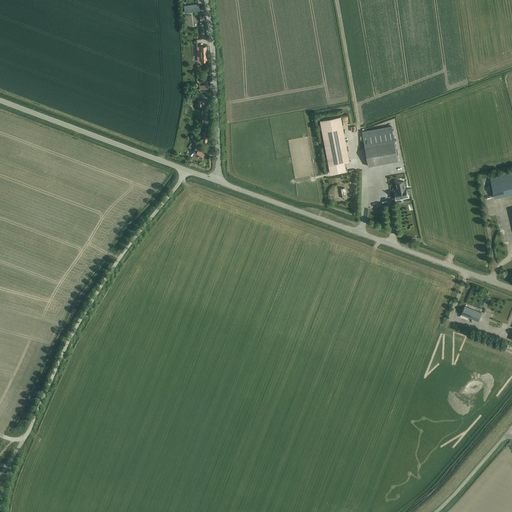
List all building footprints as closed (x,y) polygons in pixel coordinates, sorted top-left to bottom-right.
[(199,6),(199,4),(196,5),(196,4),(184,6),(185,13),(196,11),(196,7),(199,6)] [(198,61),(201,61),(206,61),(206,47),(197,47),(198,61)] [(341,116),(320,120),(330,174),(346,170),(345,162),(349,161),(341,116)] [(368,166),(398,161),(394,142),(364,147),(368,166)] [(200,161),(204,154),(201,151),(202,149),(198,146),(197,146),(194,150),(196,152),(193,157),(197,160),(197,159),(200,161)] [(495,199),(511,194),(511,173),(490,179),(495,199)] [(403,181),(396,183),(397,190),(395,191),(396,198),(397,198),(397,199),(400,199),(400,198),(408,197),(406,188),(405,189),(404,186),(406,186),(407,185),(406,182),(405,182),(404,182),(403,181)] [(478,321),(482,313),(465,306),(462,314),(478,321)] [(492,323),(497,313),(490,310),(485,320),(492,323)]
